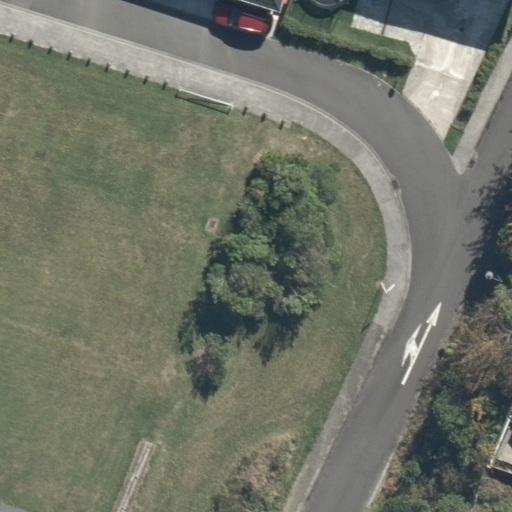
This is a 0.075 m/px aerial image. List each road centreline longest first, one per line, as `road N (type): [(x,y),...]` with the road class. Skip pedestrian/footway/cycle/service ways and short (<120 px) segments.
road 1 (residential): [(441,287),(443,230),(434,193),(418,158),(381,114),(314,78),(59,0)]
road 2 (residential): [(336,511),(441,287)]
road 3 (residential): [(441,287),(511,138)]
